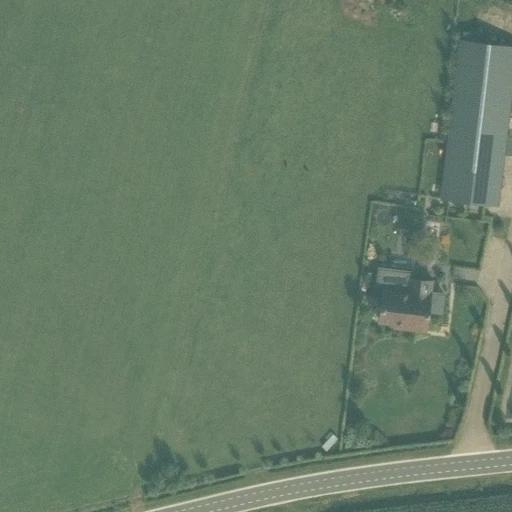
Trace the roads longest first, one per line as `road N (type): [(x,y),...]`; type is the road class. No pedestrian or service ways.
road 1 (tertiary): [(215,511),(304,490),(511,466)]
road 2 (track): [(473,469),(511,229)]
